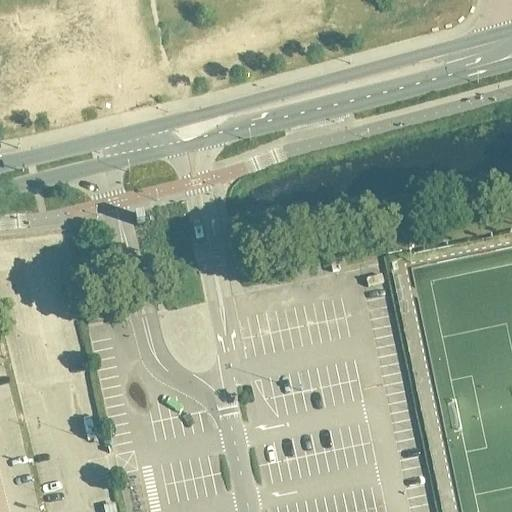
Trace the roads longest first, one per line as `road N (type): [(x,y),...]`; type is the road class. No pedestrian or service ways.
road 1 (tertiary): [(511,30),(0,163)]
road 2 (tertiary): [(0,189),(511,61)]
